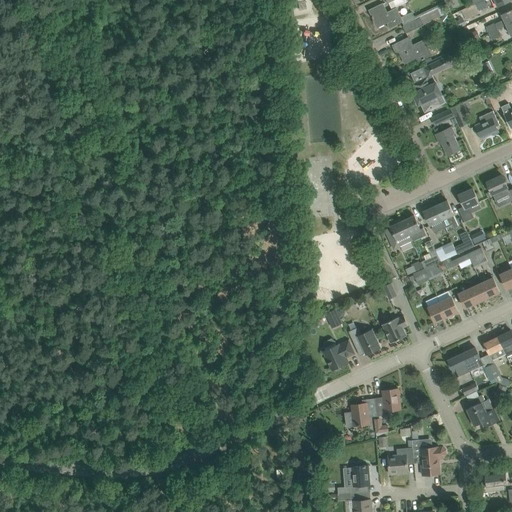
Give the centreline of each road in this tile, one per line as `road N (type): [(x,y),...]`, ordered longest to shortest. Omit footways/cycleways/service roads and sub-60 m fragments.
road 1 (unclassified): [(421,350),(166,462),(0,454)]
road 2 (residential): [(434,180),(342,0)]
